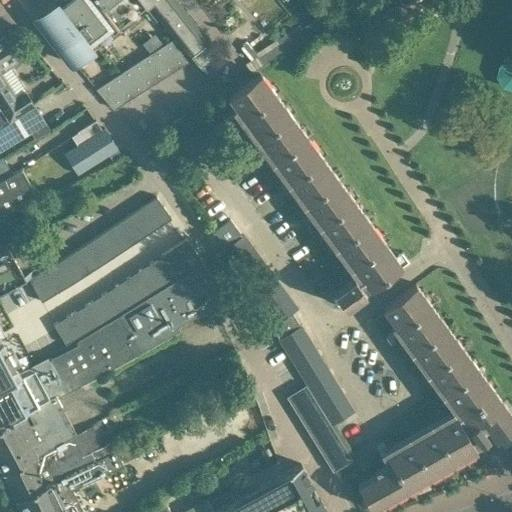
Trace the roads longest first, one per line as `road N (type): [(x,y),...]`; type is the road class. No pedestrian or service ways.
road 1 (residential): [(315,314),(363,408),(380,416),(405,406),(410,389),(357,312)]
road 2 (residential): [(315,314),(191,143),(149,171)]
road 3 (residential): [(511,340),(449,244),(357,312)]
road 4 (residential): [(149,171),(13,11)]
road 5 (residential): [(230,287),(149,171)]
